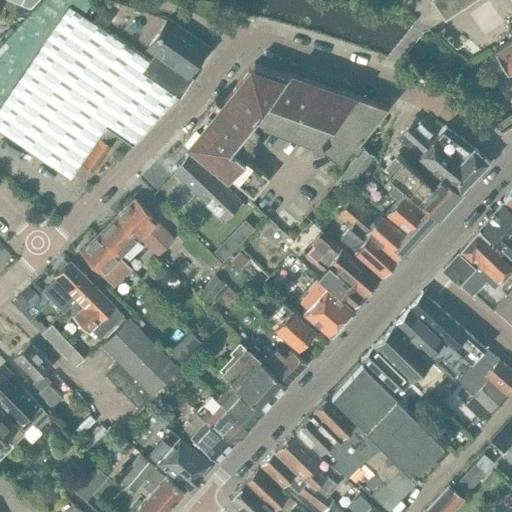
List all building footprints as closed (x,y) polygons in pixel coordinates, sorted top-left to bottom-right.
[(511,0),(433,0),(445,17),(471,0),(511,0)] [(147,59),(68,5),(0,105),(0,129),(69,177),(105,124),(133,143),(178,95),(180,96),(193,76),(188,73),(207,45),(179,26),(167,18),(146,48),(155,54),(150,59),(148,59),(147,59)] [(511,68),(511,40),(493,51),(506,72),(511,68)] [(5,42),(0,47),(0,56),(10,46),(5,42)] [(181,135),(182,137),(252,195),(268,176),(243,157),(248,150),(253,144),(250,142),(257,121),(310,139),(312,149),(322,146),(340,161),(351,148),(355,151),(363,141),(359,139),(386,108),(387,105),(340,88),(339,90),(287,71),(287,72),(286,73),(253,62),(219,103),(213,98),(202,111),(181,135)] [(414,115),(398,135),(417,152),(435,133),(419,119),(414,115)] [(432,175),(428,180),(433,185),(442,175),(459,190),(488,160),(476,148),(446,125),(436,136),(418,155),(424,161),(420,164),(432,175)] [(362,144),(340,173),(352,183),(375,154),(362,144)] [(172,168),(224,218),(241,201),(190,151),(172,168)] [(436,215),(438,218),(461,192),(459,191),(459,190),(442,175),(433,185),(428,180),(399,153),(385,169),(392,176),(396,180),(436,215)] [(368,230),(367,231),(373,237),(396,257),(436,215),(396,180),(388,188),(397,197),(383,212),(375,222),(372,225),(368,230)] [(511,187),(477,227),(511,259),(511,187)] [(134,197),(117,214),(129,226),(139,237),(148,246),(157,255),(157,254),(174,238),(157,220),(134,197)] [(354,250),(383,276),(399,259),(367,231),(375,222),(373,220),(349,198),(338,211),(351,222),(339,235),(355,249),(354,250)] [(99,232),(97,233),(118,255),(120,256),(121,255),(132,244),(135,246),(138,243),(136,241),(138,238),(139,237),(129,226),(117,214),(116,215),(115,216),(99,232)] [(244,218),(228,234),(238,244),(253,228),(244,218)] [(457,249),(495,283),(499,279),(507,269),(511,273),(511,259),(477,227),(457,249)] [(324,269),(318,275),(348,302),(354,306),(378,280),(342,247),(322,230),(315,238),(311,234),(301,245),(305,249),(303,251),(323,268),(322,268),(324,269)] [(97,233),(80,250),(102,273),(112,284),(123,274),(130,267),(120,256),(118,255),(97,233)] [(148,246),(139,255),(150,267),(160,258),(157,255),(148,246)] [(454,277),(472,292),(486,277),(494,284),(495,283),(457,249),(442,266),(454,277)] [(239,250),(230,259),(239,268),(248,259),(239,250)] [(70,259),(54,275),(76,297),(92,282),(70,259)] [(208,302),(225,283),(215,273),(198,293),(208,302)] [(302,310),(324,330),(328,334),(354,306),(348,302),(318,275),(317,275),(307,286),(309,287),(299,298),(307,305),(302,310)] [(84,306),(74,315),(90,331),(92,329),(101,338),(109,330),(125,315),(115,306),(115,305),(109,299),(94,284),(93,283),(92,282),(76,297),(78,299),(84,306)] [(227,286),(219,296),(227,303),(235,293),(227,286)] [(408,306),(469,362),(484,346),(423,290),(408,306)] [(22,292),(12,302),(20,310),(30,301),(22,292)] [(291,306),(275,324),(298,347),(315,329),(291,306)] [(408,306),(393,322),(447,370),(454,377),(469,362),(408,306)] [(119,360),(114,365),(106,373),(138,407),(160,385),(167,391),(189,371),(181,363),(178,366),(129,316),(102,343),(119,360)] [(39,319),(33,325),(40,332),(46,327),(39,319)] [(393,322),(372,345),(408,379),(418,388),(422,391),(425,394),(447,370),(393,322)] [(190,329),(169,349),(182,363),(184,362),(195,351),(193,349),(201,341),(200,341),(192,332),(190,329)] [(230,380),(216,397),(232,412),(247,426),(286,384),(259,359),(260,358),(245,345),(239,340),(230,351),(232,354),(219,368),(222,370),(221,371),(230,380)] [(44,372),(52,364),(30,341),(13,357),(35,378),(32,382),(40,390),(37,392),(51,407),(62,397),(48,382),(51,380),(44,372)] [(372,345),(359,359),(360,361),(365,365),(396,394),(396,395),(405,403),(408,406),(422,391),(418,388),(408,379),(372,345)] [(74,346),(65,355),(74,364),(83,356),(74,346)] [(454,377),(490,411),(511,387),(511,369),(498,357),(484,346),(469,362),(454,377)] [(266,359),(288,380),(307,362),(292,348),(285,355),(277,348),(269,356),(266,359)] [(328,392),(327,394),(340,406),(349,415),(374,441),(386,453),(408,475),(421,461),(429,453),(442,439),(408,406),(405,403),(396,395),(396,394),(365,365),(334,397),(330,393),(328,392)] [(0,456),(23,434),(21,432),(31,423),(34,426),(39,426),(46,419),(46,415),(36,404),(37,404),(1,366),(0,366),(0,456)] [(205,388),(200,393),(206,398),(210,393),(205,388)] [(173,389),(165,397),(174,405),(182,397),(173,389)] [(399,497),(414,482),(349,415),(327,394),(294,428),(320,453),(326,446),(335,455),(332,459),(346,473),(348,470),(389,509),(391,506),(396,511),(404,502),(399,497)] [(464,403),(480,418),(487,410),(472,396),(464,403)] [(220,432),(232,442),(247,426),(232,412),(216,397),(215,397),(216,397),(207,406),(200,413),(220,432)] [(190,433),(217,459),(232,442),(220,432),(200,413),(199,413),(200,414),(186,430),(190,433)] [(511,415),(491,439),(503,451),(504,451),(511,441),(511,415)] [(440,422),(433,429),(447,443),(454,435),(440,422)] [(157,458),(188,487),(189,487),(191,487),(212,464),(178,433),(171,428),(163,437),(162,436),(149,452),(156,458),(157,458)] [(321,458),(292,429),(260,463),(282,485),(287,480),(297,489),(297,490),(323,511),(333,497),(328,493),(337,484),(326,475),(325,476),(314,465),(321,458)] [(83,444),(72,455),(78,462),(87,470),(97,459),(89,451),(83,444)] [(140,452),(119,477),(135,490),(145,479),(148,482),(143,488),(148,492),(147,494),(137,505),(141,509),(144,511),(165,511),(185,491),(165,473),(165,474),(164,473),(156,466),(140,452)] [(244,480),(275,507),(287,493),(258,465),(244,480)] [(244,511),(279,511),(275,507),(244,480),(229,497),(244,511)] [(425,508),(420,511),(447,511),(462,497),(448,484),(425,508)] [(56,490),(43,492),(45,503),(57,501),(56,490)] [(284,511),(309,511),(295,499),(284,511)] [(364,511),(381,511),(372,503),(371,504),(364,511)]
